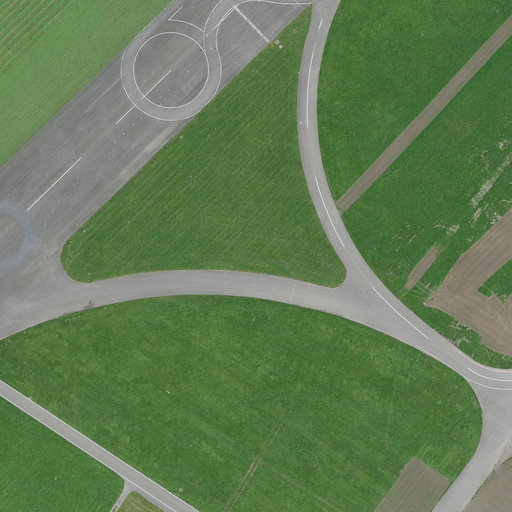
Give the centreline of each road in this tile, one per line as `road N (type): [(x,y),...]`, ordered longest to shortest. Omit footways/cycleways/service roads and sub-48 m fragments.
road 1 (unknown): [(10,311),(182,281),(384,306)]
road 2 (unknown): [(384,306),(337,236),(309,141),(306,83),(329,0)]
road 3 (unclassified): [(183,511),(0,388)]
road 4 (unknown): [(511,399),(384,306)]
